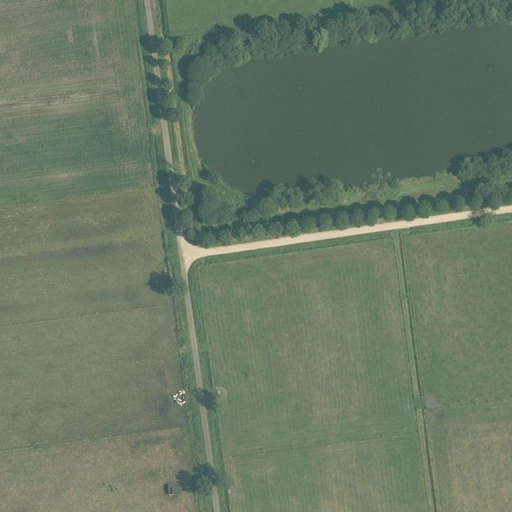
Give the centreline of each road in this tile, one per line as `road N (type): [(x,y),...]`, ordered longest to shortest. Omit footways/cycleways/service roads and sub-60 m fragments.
road 1 (unclassified): [(217,511),(145,0)]
road 2 (track): [(182,255),(511,210)]
